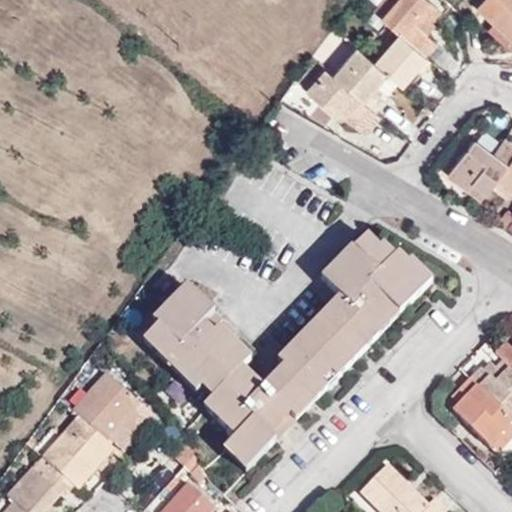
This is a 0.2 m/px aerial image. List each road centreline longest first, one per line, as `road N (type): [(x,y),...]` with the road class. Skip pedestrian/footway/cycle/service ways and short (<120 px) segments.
road 1 (residential): [(391,191),(465,95),(511,94)]
road 2 (residential): [(511,288),(394,400)]
road 3 (residential): [(394,400),(504,511)]
road 4 (residential): [(394,400),(289,511)]
road 5 (unclassified): [(511,272),(458,227),(391,191)]
